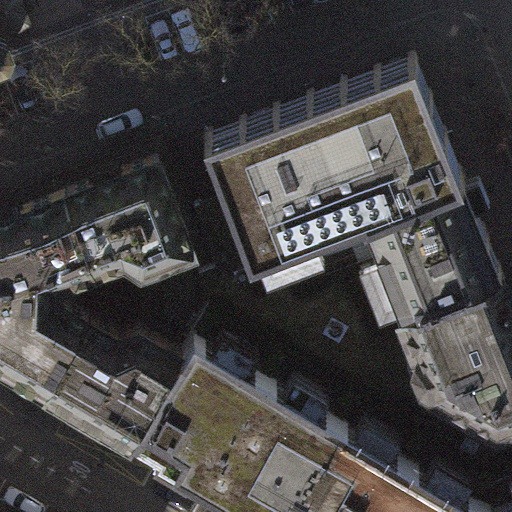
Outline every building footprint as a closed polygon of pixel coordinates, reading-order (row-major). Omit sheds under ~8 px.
[(228,190),(197,202),(220,262),(201,271),(214,298),(185,344),(136,433),(269,511),(476,511),(485,498),(511,488),(511,414),(495,421),(421,379),(418,359),(421,349),(407,306),(504,268),(480,210),(477,201),(493,195),(483,170),(466,175),(454,144),(416,51),(387,62),(357,74),(327,85),(297,96),(267,107),(237,119),(207,130),(228,190)] [(197,242),(159,146),(66,182),(96,259),(124,249),(146,261),(197,242)] [(0,357),(48,386),(92,308),(59,289),(61,273),(96,259),(66,182),(0,206),(0,357)] [(511,296),(504,268),(407,306),(421,349),(418,359),(421,379),(495,421),(511,414),(511,296)] [(92,308),(48,386),(136,433),(185,344),(130,319),(110,327),(92,308)] [(476,511),(511,511),(511,488),(485,498),(476,511)]
